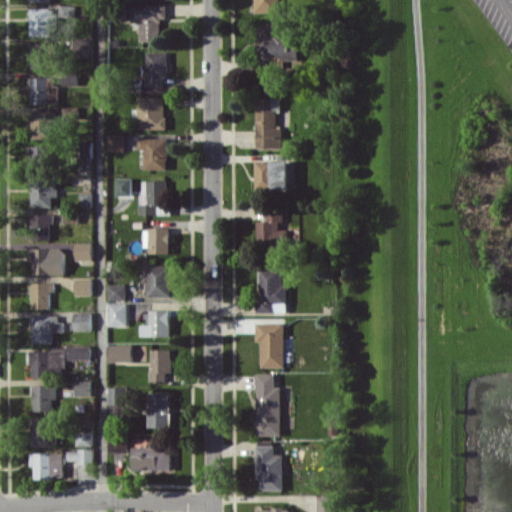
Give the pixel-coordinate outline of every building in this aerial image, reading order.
[(256,0),(257,12),(281,11),(280,0),(256,0)] [(77,17),(77,5),(61,4),(61,17),(77,17)] [(167,5),(132,5),(132,22),(140,22),(140,41),(161,41),(161,18),(167,18),(167,5)] [(31,36),(51,36),(52,24),(55,24),(55,8),(31,7),(31,36)] [(279,75),(279,60),(288,60),(288,34),(278,34),(278,26),(261,26),(261,75),(279,75)] [(33,68),(56,68),(56,42),(32,43),(33,68)] [(168,51),(148,51),(148,66),(142,66),(142,75),(147,75),(148,86),(163,86),(163,77),(168,77),(168,51)] [(60,103),(60,85),(54,85),(54,77),(32,77),(32,102),(60,103)] [(166,96),(139,97),(139,129),(166,128),(166,96)] [(282,98),(257,98),(258,147),(283,147),(283,127),(278,127),(277,109),(282,109),(282,98)] [(81,106),(64,107),(64,120),(81,120),(81,106)] [(54,138),(54,110),(33,110),(33,138),(54,138)] [(125,150),(125,134),(109,134),(109,151),(125,150)] [(146,168),(168,169),(169,138),(140,138),(139,148),(146,148),(146,168)] [(30,145),(31,171),(55,170),(54,145),(30,145)] [(257,189),(290,189),(291,160),(257,160),(257,189)] [(53,196),(58,196),(58,178),(30,178),(31,207),(54,206),(53,196)] [(140,214),(168,214),(168,180),(148,180),(148,203),(141,203),(140,214)] [(81,206),(92,207),(92,193),(81,193),(81,206)] [(290,245),(289,228),(283,229),(282,211),(267,211),(268,220),(257,220),(258,244),(267,243),(268,251),(278,251),(278,245),(290,245)] [(53,214),(32,213),(32,239),(53,240),(53,214)] [(171,253),(171,228),(147,228),(147,253),(171,253)] [(94,242),(77,243),(78,260),(94,259),(94,242)] [(35,274),(67,273),(66,247),(30,248),(30,260),(34,260),(35,274)] [(171,296),(172,265),(149,264),(148,295),(171,296)] [(283,268),(260,268),(259,312),(288,312),(288,285),(283,284),(283,268)] [(93,295),(93,278),(77,277),(77,295),(93,295)] [(55,282),(33,282),(33,308),(52,308),(52,290),(55,290),(55,282)] [(110,299),(127,299),(127,283),(109,283),(110,299)] [(128,326),(128,302),(110,303),(110,326),(128,326)] [(171,336),(172,309),(151,309),(151,324),(143,324),(142,336),(171,336)] [(93,330),(93,312),(76,311),(75,330),(93,330)] [(54,343),(54,331),(64,331),(63,315),(34,315),(34,343),(54,343)] [(285,322),(257,322),(257,340),(262,340),(263,367),(286,366),(285,322)] [(110,344),(110,361),(134,361),(134,344),(110,344)] [(92,359),(92,347),(32,348),(33,375),(67,374),(67,359),(92,359)] [(152,349),(153,379),(167,379),(167,372),(172,372),(172,348),(152,349)] [(277,373),(258,373),(259,435),(283,434),(282,386),(277,386),(277,373)] [(77,395),(93,396),(94,380),(77,380),(77,395)] [(54,411),(53,399),(57,399),(57,384),(35,385),(35,411),(54,411)] [(110,404),(128,404),(127,386),(110,387),(110,404)] [(150,427),(172,426),(172,392),(150,392),(150,427)] [(33,445),(56,446),(56,418),(34,417),(33,445)] [(94,431),(78,430),(77,445),(94,446),(94,431)] [(111,452),(129,452),(128,438),(111,438),(111,452)] [(284,454),(276,454),(275,440),(259,440),(260,490),(285,489),(284,454)] [(133,446),(134,468),(173,468),(172,446),(133,446)] [(68,460),(81,460),(81,463),(94,464),(95,449),(68,449),(68,460)] [(34,478),(64,478),(65,453),(32,452),(31,466),(34,466),(34,478)] [(336,511),(337,496),(319,495),(318,511),(336,511)]
